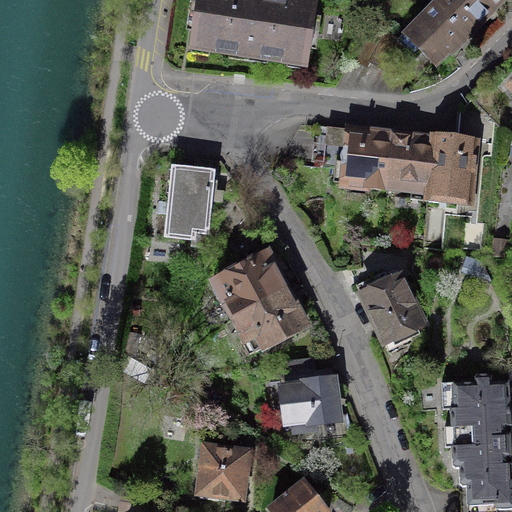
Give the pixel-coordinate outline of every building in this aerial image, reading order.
[(291,0),(197,0),(191,46),(307,63),(316,4),(291,0)] [(469,34),(434,0),(434,1),(438,5),(419,24),(423,27),(411,39),(409,41),(414,45),(435,65),(449,51),(451,53),(460,43),(469,34)] [(434,0),(469,34),(477,26),(494,9),(484,0),(434,0)] [(484,0),(494,9),(502,0),(484,0)] [(368,65),(387,33),(386,32),(383,38),(370,30),(354,58),(361,62),(368,65)] [(383,67),(402,35),(401,34),(398,39),(387,33),(368,65),(369,66),(372,61),(378,64),(383,67)] [(409,41),(411,39),(402,35),(383,67),(384,68),(387,63),(394,66),(400,70),(414,45),(409,41)] [(346,186),(388,191),(393,134),(385,133),(322,127),(319,163),(337,165),(335,182),(346,183),(346,186)] [(409,200),(428,202),(435,137),(434,136),(433,138),(425,137),(393,134),(388,191),(410,193),(409,200)] [(435,137),(428,202),(448,204),(449,198),(471,200),(477,141),(445,138),(435,137)] [(173,169),(166,237),(192,239),(191,247),(205,248),(206,233),(208,233),(209,215),(208,215),(209,201),(215,202),(216,192),(217,181),(211,181),(212,173),(173,169)] [(253,230),(228,244),(236,258),(261,244),(257,237),(253,230)] [(494,240),(493,256),(507,257),(508,242),(501,241),(494,240)] [(259,303),(288,287),(283,277),(281,274),(278,276),(267,256),(216,284),(216,285),(211,288),(223,311),(229,308),(235,318),(260,305),(259,303)] [(385,272),(356,286),(384,342),(389,353),(412,342),(408,333),(424,325),(408,291),(417,287),(410,273),(401,278),(400,275),(394,278),(389,281),(385,272)] [(293,297),(288,287),(259,303),(260,305),(235,318),(246,339),(241,342),(249,355),(254,353),(270,344),(271,347),(301,331),(300,329),(305,326),(292,301),(295,300),(293,297)] [(292,419),(294,434),(315,431),(314,419),(336,417),(334,400),(332,384),(330,371),(315,373),(313,360),(287,363),(288,377),(287,377),(289,391),(288,391),(291,419),(292,419)] [(474,382),(453,383),(454,408),(450,408),(451,428),(455,428),(456,446),(452,446),(452,466),(455,468),(459,468),(460,484),(462,487),(467,486),(467,505),(496,504),(496,510),(506,510),(511,509),(511,482),(509,483),(508,457),(510,457),(511,455),(511,434),(509,433),(506,433),(506,426),(511,426),(510,400),(505,400),(504,381),(493,381),(492,377),(489,374),(477,374),(474,378),(474,382)] [(222,496),(242,499),(248,454),(227,451),(206,448),(199,497),(221,500),(222,496)] [(271,507),(270,511),(328,511),(322,504),(305,483),(280,503),(277,502),(271,507)] [(151,511),(153,499),(123,494),(122,502),(120,510),(134,511),(151,511)]
